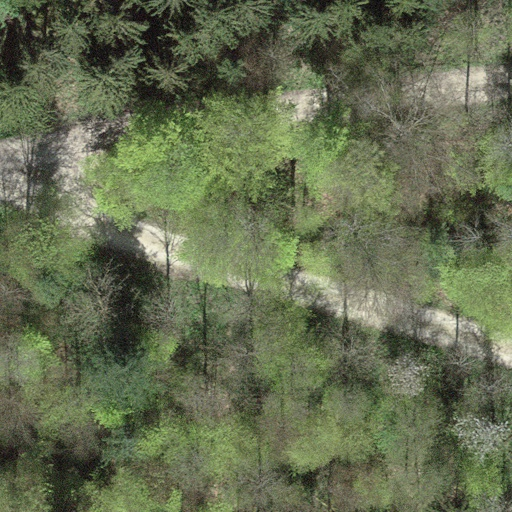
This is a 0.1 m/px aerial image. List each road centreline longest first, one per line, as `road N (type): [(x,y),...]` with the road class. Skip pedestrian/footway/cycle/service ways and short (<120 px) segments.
road 1 (track): [(511,355),(177,251),(0,184)]
road 2 (track): [(511,81),(92,137),(18,190)]
